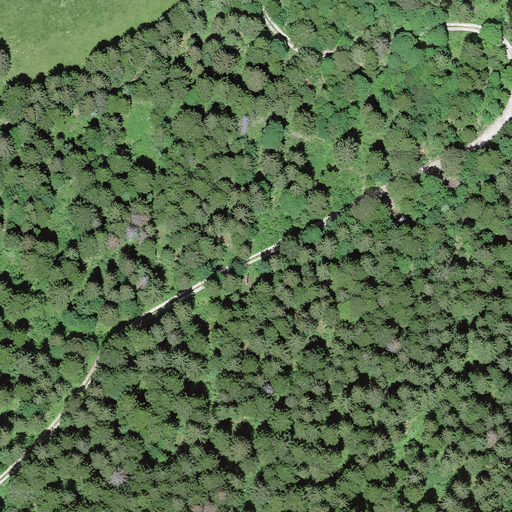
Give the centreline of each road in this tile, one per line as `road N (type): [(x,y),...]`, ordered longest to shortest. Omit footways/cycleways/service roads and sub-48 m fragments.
road 1 (track): [(0,482),(66,414),(121,336),(207,283),(454,159),(486,140),(511,109)]
road 2 (track): [(511,50),(481,25),(459,23),(320,50),(294,44),(255,0)]
